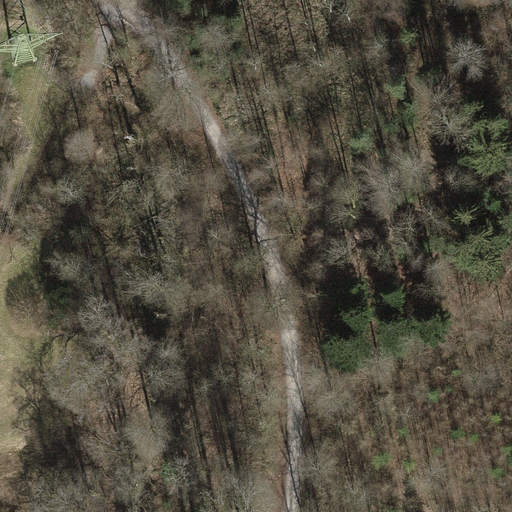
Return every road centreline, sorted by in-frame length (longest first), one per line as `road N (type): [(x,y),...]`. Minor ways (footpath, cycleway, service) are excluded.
road 1 (track): [(130,0),(202,108),(279,266),(296,350),(291,511)]
road 2 (track): [(511,493),(471,502),(404,490),(368,468),(297,399)]
